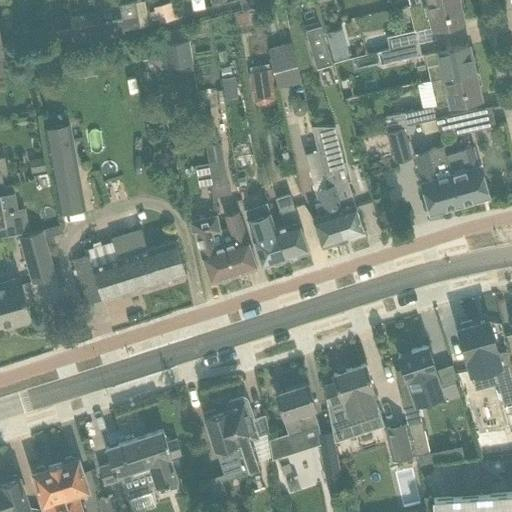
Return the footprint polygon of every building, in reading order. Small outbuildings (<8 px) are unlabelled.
[(462,19),(457,0),(425,0),(409,4),(413,18),(416,18),(418,29),(432,26),(462,19)] [(119,4),(122,19),(121,19),(123,29),(140,26),(135,2),(119,4)] [(170,4),(153,8),(158,24),(174,20),(170,4)] [(247,12),(236,14),(238,24),(249,22),(247,12)] [(124,38),(123,29),(121,19),(104,22),(105,32),(97,34),(99,43),(124,38)] [(315,66),(332,62),(321,23),(304,27),(315,66)] [(99,43),(97,34),(88,35),(86,26),(70,28),(72,38),(73,38),(75,48),(99,43)] [(72,38),(70,28),(56,31),(57,41),(72,38)] [(184,28),(159,32),(160,41),(185,37),(184,28)] [(386,36),(389,49),(418,41),(415,29),(386,36)] [(193,63),(189,39),(163,43),(167,67),(193,63)] [(356,40),(328,46),(331,59),(359,53),(356,40)] [(418,41),(389,49),(377,51),(380,64),(421,54),(418,41)] [(268,48),(278,88),(301,83),(291,42),(268,48)] [(468,43),(448,47),(438,50),(424,53),(427,65),(430,79),(444,76),(474,69),(468,43)] [(228,66),(220,67),(222,76),(230,75),(228,66)] [(272,68),(248,72),(252,97),(276,94),(272,68)] [(480,96),(474,69),(444,76),(430,79),(434,94),(436,105),(449,102),(450,102),(480,96)] [(233,76),(221,78),(223,88),(235,86),(233,76)] [(432,105),(404,112),(392,114),(395,127),(435,118),(432,105)] [(480,128),(476,109),(451,115),(456,133),(480,128)] [(69,124),(44,129),(46,141),(52,171),(59,213),(84,209),(69,124)] [(334,124),(311,124),(317,149),(331,202),(343,239),(352,236),(354,237),(359,235),(360,233),(364,232),(347,180),(336,183),(331,165),(343,162),(334,124)] [(411,156),(402,126),(387,131),(395,160),(411,156)] [(228,182),(220,140),(205,143),(213,185),(228,182)] [(233,145),(235,173),(255,172),(253,143),(233,145)] [(442,145),(414,153),(423,182),(422,182),(430,212),(459,204),(450,174),(445,154),(442,145)] [(462,149),(445,154),(450,174),(459,204),(487,196),(473,146),(462,149)] [(317,149),(304,152),(314,190),(318,202),(315,203),(319,215),(312,217),(315,227),(321,246),(325,245),(327,246),(333,244),(334,242),(343,239),(331,202),(317,149)] [(0,158),(0,181),(8,180),(4,158),(0,158)] [(244,176),(237,177),(239,185),(246,183),(244,176)] [(284,225),(276,228),(285,258),(289,256),(291,258),(295,256),(297,254),(308,250),(302,231),(290,194),(276,199),(284,225)] [(267,201),(244,208),(262,265),(273,261),(276,263),(280,261),(281,259),(285,258),(276,228),(267,201)] [(2,213),(0,202),(0,236),(28,231),(24,209),(13,210),(13,209),(8,210),(9,211),(2,213)] [(228,226),(219,229),(221,236),(234,274),(238,273),(241,274),(245,273),(246,270),(257,267),(250,248),(238,210),(224,215),(228,226)] [(234,274),(219,229),(215,215),(193,221),(201,251),(211,282),(223,278),(226,279),(230,278),(231,275),(234,274)] [(61,224),(42,230),(44,237),(63,231),(61,224)] [(55,276),(44,237),(42,230),(19,237),(32,283),(55,276)] [(186,272),(180,253),(175,240),(146,249),(140,230),(110,239),(116,258),(93,266),(90,256),(72,262),(86,304),(186,272)] [(31,321),(26,302),(19,277),(0,282),(0,325),(15,321),(16,325),(31,321)] [(460,325),(457,326),(470,372),(492,366),(497,382),(502,402),(511,399),(511,374),(511,369),(505,350),(497,352),(488,319),(476,322),(475,321),(472,322),(471,319),(460,322),(460,325)] [(402,368),(394,371),(400,390),(402,394),(405,405),(415,402),(415,403),(416,403),(443,394),(440,387),(435,369),(433,363),(427,344),(398,354),(402,368)] [(335,381),(323,385),(327,401),(327,404),(343,399),(354,433),(382,424),(371,390),(373,390),(370,382),(364,363),(333,373),(335,381)] [(315,409),(313,401),(307,382),(275,392),(289,434),(318,424),(313,410),(315,409)] [(249,406),(246,398),(243,396),(229,401),(227,405),(227,408),(239,442),(237,442),(247,470),(260,466),(251,438),(257,437),(251,419),(253,419),(249,406)] [(247,470),(237,442),(239,442),(227,408),(216,411),(215,409),(203,413),(225,478),(247,471),(247,470)] [(420,420),(406,423),(414,455),(416,454),(427,452),(428,451),(420,420)] [(385,428),(393,460),(412,456),(404,423),(385,428)] [(110,463),(98,467),(103,482),(121,477),(127,496),(125,497),(126,498),(154,489),(152,484),(154,483),(155,485),(158,485),(160,491),(178,486),(176,479),(168,455),(180,451),(176,438),(167,441),(163,429),(105,448),(110,463)] [(331,430),(317,432),(318,443),(317,443),(325,484),(340,481),(331,430)] [(64,461),(54,464),(69,511),(82,511),(76,492),(87,488),(83,476),(77,457),(74,458),(70,456),(65,458),(64,461)] [(468,459),(456,460),(457,468),(462,467),(469,467),(468,459)] [(35,470),(32,471),(38,491),(42,503),(45,502),(48,511),(69,511),(54,464),(45,467),(42,465),(37,466),(35,470)] [(404,505),(422,501),(415,469),(398,473),(404,505)] [(0,489),(7,511),(21,511),(21,509),(29,506),(25,495),(19,476),(17,476),(14,474),(8,476),(6,480),(0,482),(0,489)] [(490,474),(482,475),(483,487),(490,487),(491,486),(490,474)] [(484,511),(483,487),(473,488),(458,489),(459,511),(484,511)] [(511,508),(511,497),(511,489),(509,490),(498,490),(490,491),(490,487),(483,487),(484,511),(510,511),(510,509),(511,508)] [(459,511),(458,489),(451,489),(451,494),(440,495),(423,496),(427,511),(459,511)] [(98,498),(101,511),(114,511),(110,495),(98,498)]
